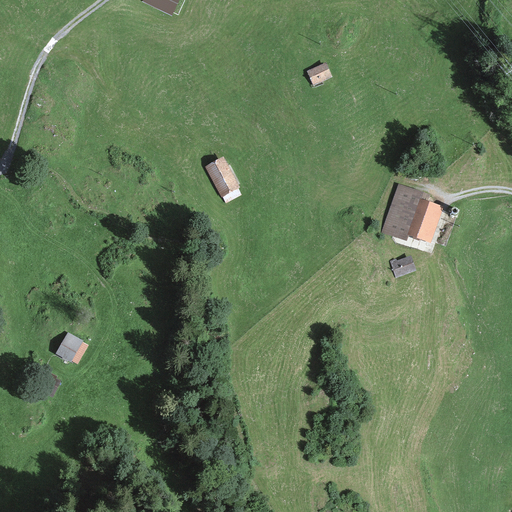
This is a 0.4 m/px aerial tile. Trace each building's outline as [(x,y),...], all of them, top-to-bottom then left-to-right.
[(309,73),(314,85),(331,77),(326,65),(309,73)] [(223,159),(206,167),(222,197),(239,188),(223,159)] [(423,193),(399,185),(382,232),(406,240),(423,193)] [(430,243),(443,208),(420,200),(408,235),(430,243)] [(391,264),(396,277),(415,270),(410,257),(391,264)] [(68,334),(56,354),(71,362),(83,343),(68,334)] [(42,391),(52,397),(61,382),(50,376),(42,391)]
